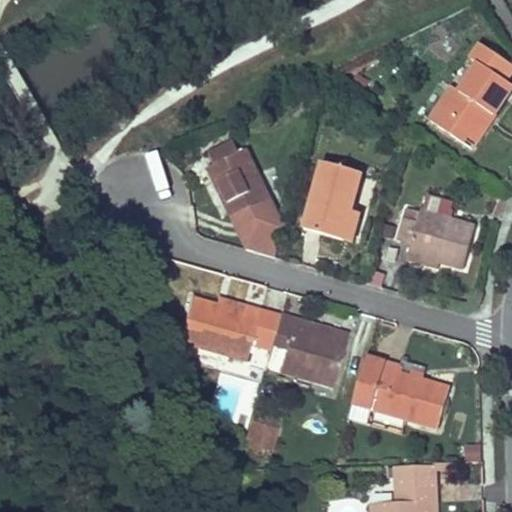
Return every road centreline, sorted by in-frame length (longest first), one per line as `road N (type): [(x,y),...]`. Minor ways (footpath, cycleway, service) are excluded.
road 1 (residential): [(137,204),(178,247),(482,335),(511,327)]
road 2 (unknown): [(190,511),(128,364),(110,269),(82,184)]
